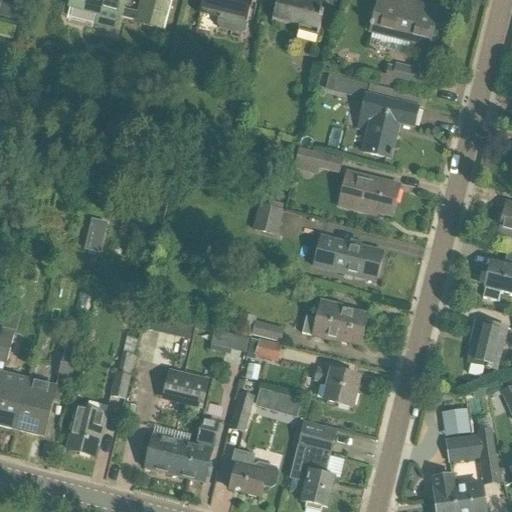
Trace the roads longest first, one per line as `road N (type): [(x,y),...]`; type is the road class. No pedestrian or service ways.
road 1 (residential): [(376,511),(503,0)]
road 2 (tertiary): [(149,511),(0,473)]
